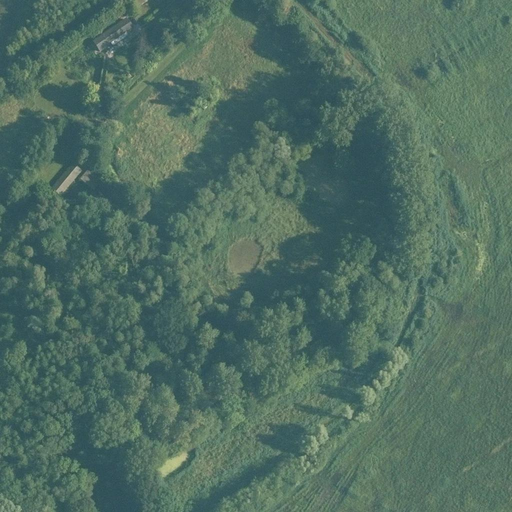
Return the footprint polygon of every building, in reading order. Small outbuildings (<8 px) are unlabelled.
[(126,21),(92,44),(98,53),(111,44),(112,46),(127,36),(125,34),(132,30),(126,21)] [(309,113),(313,118),(321,110),(317,105),(309,113)] [(65,130),(60,134),(69,144),(84,131),(77,123),(67,132),(65,130)] [(60,197),(81,172),(72,165),(51,190),(60,197)] [(80,181),(93,192),(101,183),(88,171),(80,181)] [(49,208),(53,204),(54,203),(49,199),(49,200),(47,201),(46,203),(45,204),(38,211),(43,216),(49,208)]
